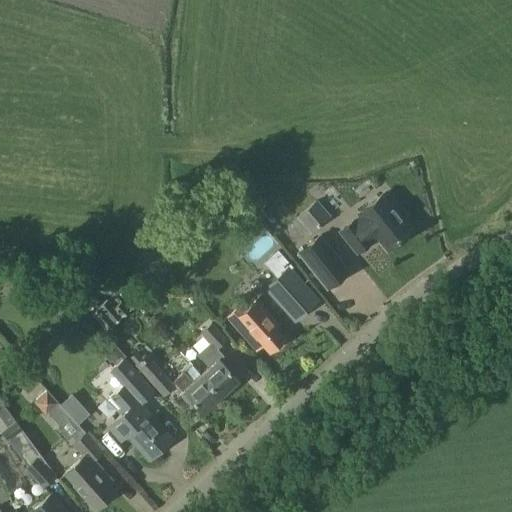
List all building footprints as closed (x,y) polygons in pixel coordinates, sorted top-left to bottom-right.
[(411,230),(382,194),(358,213),(361,216),(354,221),(353,220),(340,231),(357,251),(370,241),(369,239),(375,234),(387,249),(411,230)] [(318,199),(299,215),(312,231),(331,215),(318,199)] [(320,236),(302,250),(328,285),(347,270),(320,236)] [(276,278),(265,288),(295,321),(310,308),(301,298),(309,290),(290,268),(289,267),(276,278)] [(75,300),(85,310),(96,300),(87,289),(75,300)] [(113,293),(106,300),(105,300),(89,314),(105,331),(128,309),(113,293)] [(279,324),(256,299),(239,314),(234,309),(226,317),(256,351),(263,344),(269,352),(284,338),(275,327),(279,324)] [(233,369),(214,348),(225,339),(210,323),(200,333),(210,343),(198,354),(209,366),(203,370),(196,362),(194,364),(222,394),(238,380),(230,372),(233,369)] [(115,348),(106,356),(113,363),(121,355),(115,348)] [(174,384),(147,354),(142,359),(136,351),(130,357),(136,364),(163,394),(174,384)] [(148,461),(171,441),(140,405),(154,393),(125,360),(111,372),(124,386),(107,401),(120,416),(108,427),(121,441),(126,436),(148,461)] [(206,409),(222,394),(201,371),(194,364),(174,381),(195,404),(199,401),(206,409)] [(29,397),(40,410),(52,400),(42,386),(29,397)] [(61,428),(71,419),(72,419),(57,403),(47,412),(61,428)] [(25,467),(42,486),(53,476),(53,475),(54,474),(15,421),(1,431),(26,465),(25,467)] [(93,466),(91,463),(98,456),(80,436),(72,443),(83,455),(65,472),(75,483),(74,484),(95,508),(113,491),(105,483),(109,480),(95,465),(93,466)] [(65,511),(49,495),(30,511),(65,511)]
